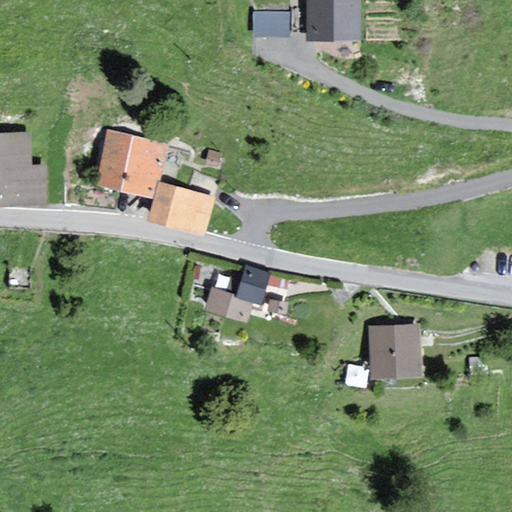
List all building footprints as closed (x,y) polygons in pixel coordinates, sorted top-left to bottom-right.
[(357,0),(309,0),(310,35),(358,35),(357,0)] [(289,13),(257,13),(256,32),(289,33),(289,13)] [(166,146),(110,132),(98,181),(154,195),(166,146)] [(28,135),(0,135),(0,202),(44,203),(44,168),(29,168),(28,135)] [(161,183),(151,219),(203,233),(212,198),(161,183)] [(269,273),(246,267),(238,296),(213,289),(208,308),(246,318),(251,298),(261,300),(269,273)] [(416,325),(372,328),(375,375),(419,372),(416,325)]
